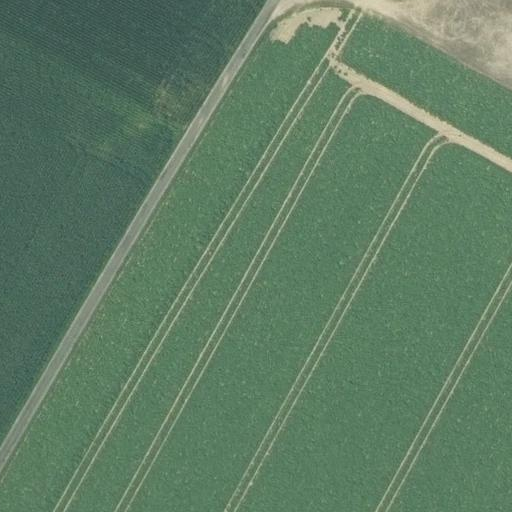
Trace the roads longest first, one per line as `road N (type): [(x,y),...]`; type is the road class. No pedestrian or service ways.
road 1 (unclassified): [(0,465),(275,0)]
road 2 (track): [(391,0),(511,64)]
